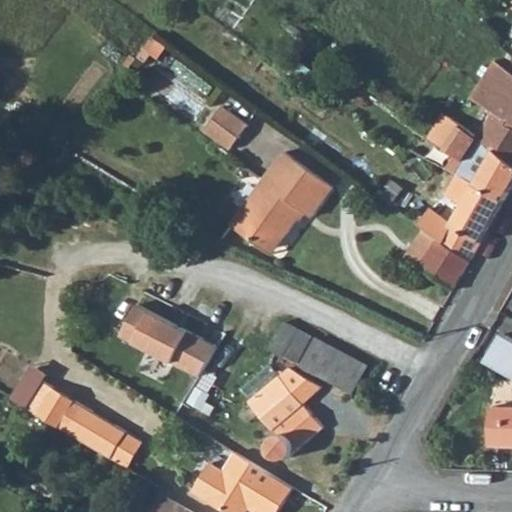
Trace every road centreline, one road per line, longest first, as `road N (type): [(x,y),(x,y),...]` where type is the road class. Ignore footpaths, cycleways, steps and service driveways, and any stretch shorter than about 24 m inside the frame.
road 1 (unclassified): [(366,486),(511,251)]
road 2 (residential): [(511,495),(366,486)]
